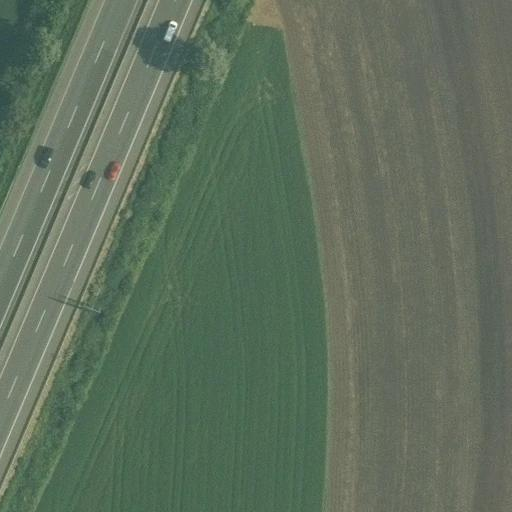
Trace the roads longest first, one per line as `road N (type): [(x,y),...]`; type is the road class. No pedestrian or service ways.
road 1 (motorway): [(0,408),(174,0)]
road 2 (motorway): [(121,0),(0,293)]
